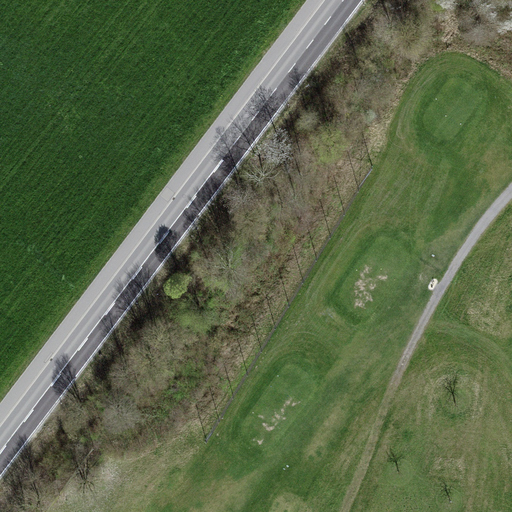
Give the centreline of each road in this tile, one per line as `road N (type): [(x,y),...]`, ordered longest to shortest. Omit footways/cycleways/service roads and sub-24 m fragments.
road 1 (primary): [(0,452),(344,0)]
road 2 (track): [(511,195),(472,246),(397,386),(346,511)]
